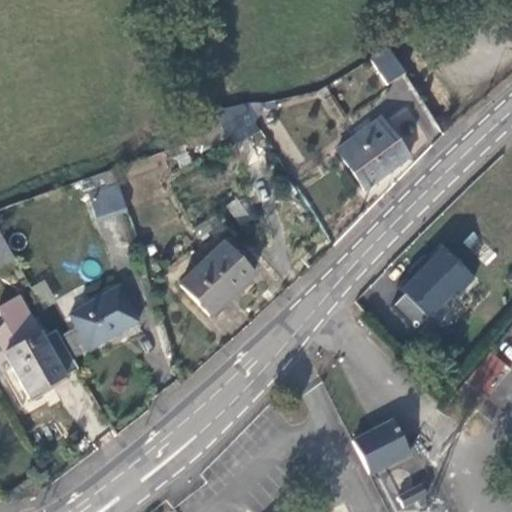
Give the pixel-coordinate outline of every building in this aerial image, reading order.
[(399,77),(384,52),(365,62),(380,88),(399,77)] [(332,153),(358,192),(404,159),(377,122),(332,153)] [(94,224),(123,213),(115,188),(90,196),(92,205),(89,207),(94,224)] [(0,241),(0,262),(9,258),(0,241)] [(177,289),(205,321),(249,281),(221,250),(177,289)] [(471,281),(438,250),(424,265),(421,261),(393,290),(400,297),(388,309),(413,334),(452,294),(456,297),(471,281)] [(47,281),(32,284),(38,306),(53,303),(47,281)] [(69,320),(86,352),(133,327),(117,296),(69,320)] [(27,407),(64,386),(37,340),(12,354),(0,360),(8,373),(27,407)] [(0,377),(8,373),(0,360),(12,354),(5,341),(0,343),(0,377)] [(455,396),(472,410),(503,374),(486,359),(455,396)] [(350,445),(367,480),(405,458),(388,426),(350,445)]
